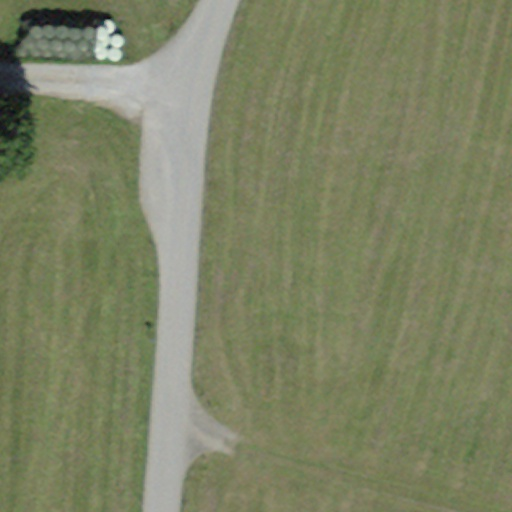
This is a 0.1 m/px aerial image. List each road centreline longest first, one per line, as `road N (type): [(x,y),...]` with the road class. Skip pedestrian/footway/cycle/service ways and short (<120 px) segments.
road 1 (unclassified): [(219,0),(180,88),(160,511)]
road 2 (track): [(0,79),(180,88)]
